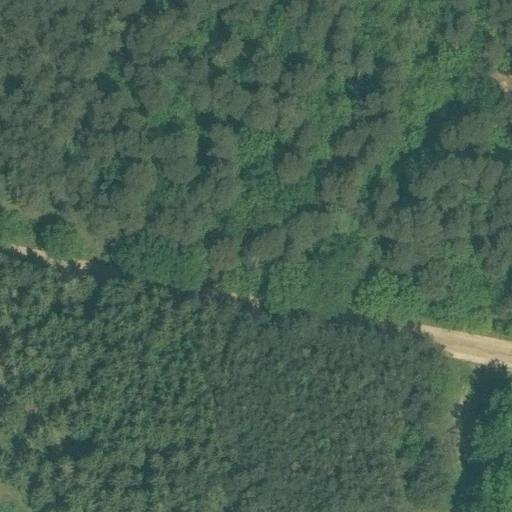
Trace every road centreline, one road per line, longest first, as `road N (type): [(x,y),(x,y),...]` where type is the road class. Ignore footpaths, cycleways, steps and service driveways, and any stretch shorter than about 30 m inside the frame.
road 1 (track): [(0,258),(511,354)]
road 2 (track): [(457,344),(447,399),(449,493)]
